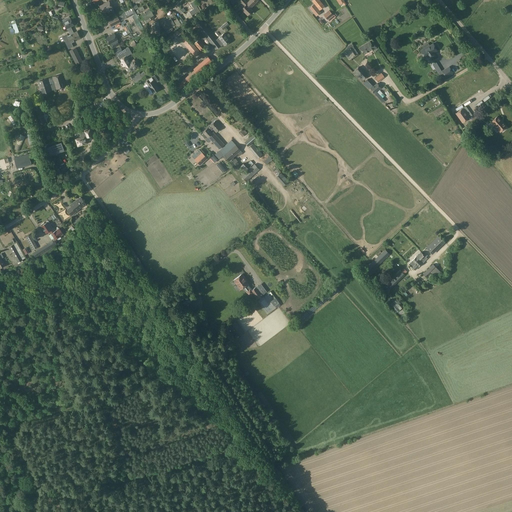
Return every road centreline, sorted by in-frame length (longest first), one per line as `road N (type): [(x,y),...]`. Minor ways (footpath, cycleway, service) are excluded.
road 1 (track): [(271,511),(240,441),(174,377),(84,318),(0,286)]
road 2 (track): [(263,27),(511,286)]
road 3 (track): [(301,511),(183,331)]
road 4 (unclassified): [(135,114),(176,101),(287,0)]
road 5 (unclassified): [(80,175),(183,331)]
road 6 (track): [(6,425),(174,377)]
road 7 (unclassified): [(135,114),(109,91),(75,0)]
